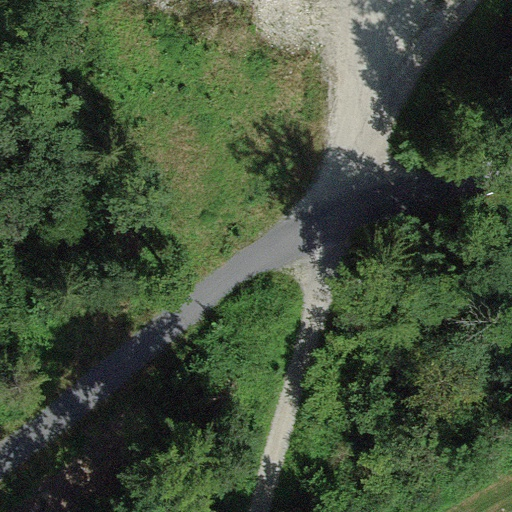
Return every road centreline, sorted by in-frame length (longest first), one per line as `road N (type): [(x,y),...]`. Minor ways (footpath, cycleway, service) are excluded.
road 1 (track): [(0,501),(256,257),(408,207),(511,148)]
road 2 (track): [(458,0),(323,300),(257,511)]
